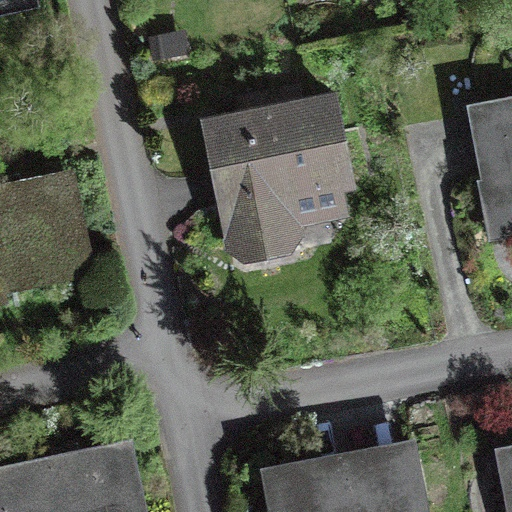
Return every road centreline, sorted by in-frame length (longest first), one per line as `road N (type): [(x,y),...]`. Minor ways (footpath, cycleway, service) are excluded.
road 1 (residential): [(94,0),(168,349)]
road 2 (residential): [(183,420),(511,360)]
road 3 (residential): [(0,394),(168,349)]
